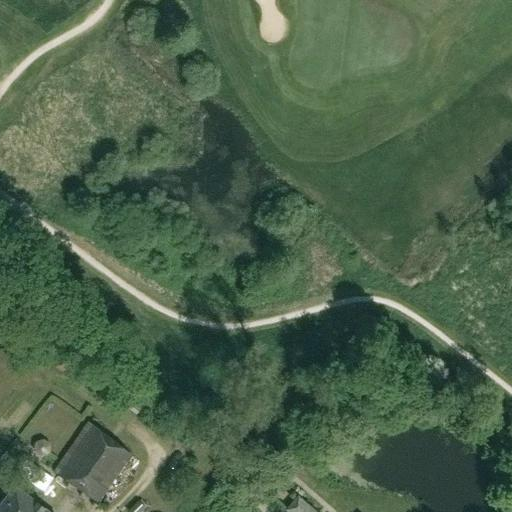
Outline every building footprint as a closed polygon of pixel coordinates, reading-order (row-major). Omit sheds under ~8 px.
[(99,505),(132,458),(88,427),(54,474),(99,505)] [(33,445),(33,447),(33,448),(34,450),(34,451),(35,452),(36,454),(38,454),(39,455),(41,456),(42,456),(44,456),(45,455),(47,454),(48,454),(49,452),(50,451),(51,450),(51,448),(51,447),(51,445),(51,443),(50,442),(49,441),(48,439),(47,439),(45,438),(44,437),(42,437),(41,438),(39,438),(38,439),(36,440),(35,441),(34,442),(34,443),(33,445)] [(0,511),(47,511),(16,487),(0,506),(0,511)] [(313,511),(298,499),(287,511),(286,511),(313,511)] [(137,500),(131,506),(136,511),(141,511),(145,508),(137,500)]
